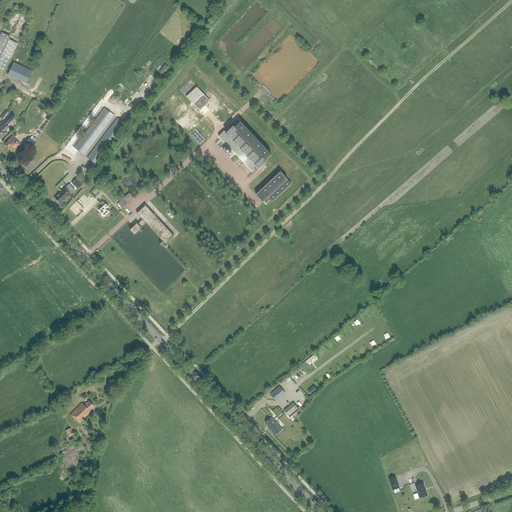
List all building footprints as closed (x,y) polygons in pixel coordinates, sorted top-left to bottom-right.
[(10,37),(1,32),(0,34),(0,70),(4,72),(17,43),(9,39),(10,37)] [(26,83),(32,70),(13,62),(8,74),(26,82),(26,83)] [(159,72),(162,74),(168,67),(164,64),(159,72)] [(204,94),(197,86),(187,96),(194,103),(204,94)] [(70,153),(74,156),(78,151),(84,155),(114,115),(107,110),(110,107),(106,105),(104,108),(70,153)] [(15,116),(12,113),(9,116),(9,115),(3,121),(7,125),(13,120),(12,119),(15,116)] [(97,165),(127,126),(117,118),(87,157),(92,162),(97,165)] [(271,154),(241,122),(235,127),(234,126),(226,133),(224,131),(219,136),(227,145),(223,149),(229,157),(234,153),(252,172),(258,168),(259,169),(267,161),(266,160),(271,154)] [(207,141),(196,128),(188,135),(200,147),(207,141)] [(26,142),(32,147),(36,142),(35,142),(37,140),(36,139),(32,135),(30,138),(29,137),(26,142)] [(14,149),(19,144),(12,136),(7,141),(8,141),(5,144),(5,145),(5,146),(6,148),(8,147),(8,148),(9,147),(11,149),(13,148),(14,149)] [(256,194),(263,202),(266,205),(267,204),(266,203),(270,199),(272,202),(291,184),(280,172),(256,194)] [(72,183),(74,186),(78,189),(86,181),(79,175),(72,183)] [(102,191),(111,200),(114,196),(106,187),(104,185),(101,188),(101,189),(102,191)] [(66,188),(61,192),(55,198),(60,204),(67,198),(71,194),(66,188)] [(134,198),(129,192),(118,203),(117,204),(120,207),(121,206),(123,208),(134,198)] [(108,207),(103,201),(100,203),(103,207),(99,211),(104,216),(109,212),(106,209),(108,207)] [(143,230),(142,228),(141,228),(146,223),(163,241),(159,244),(162,246),(165,243),(165,244),(174,236),(145,206),(137,213),(143,219),(138,224),(137,223),(130,230),(135,235),(139,231),(140,232),(141,231),(142,232),(143,230)] [(315,357),(314,355),(302,364),(306,369),(309,367),(307,364),(315,357)] [(275,401),(285,393),(279,387),(270,394),(275,401)] [(70,415),(79,423),(90,412),(89,411),(94,406),(89,401),(87,403),(86,403),(84,405),(82,403),(70,415)] [(300,408),(299,410),(293,403),(284,410),(289,417),(293,415),(295,418),(303,411),(300,408)] [(271,431),(278,425),(271,417),(265,422),(268,426),(267,426),(271,431)] [(67,433),(66,433),(69,438),(75,434),(71,428),(65,431),(65,432),(66,432),(67,433)] [(392,490),(394,490),(399,488),(395,477),(388,479),(392,490)] [(427,496),(423,483),(415,486),(419,498),(427,496)]
